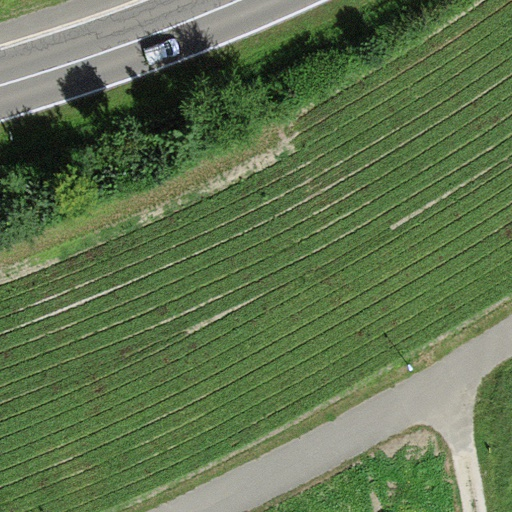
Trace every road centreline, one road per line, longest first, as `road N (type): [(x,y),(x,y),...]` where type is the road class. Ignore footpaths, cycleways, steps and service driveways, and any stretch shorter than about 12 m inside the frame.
road 1 (unclassified): [(511,340),(438,390),(204,511)]
road 2 (secondary): [(0,85),(239,0)]
road 3 (track): [(438,390),(460,429),(474,511)]
